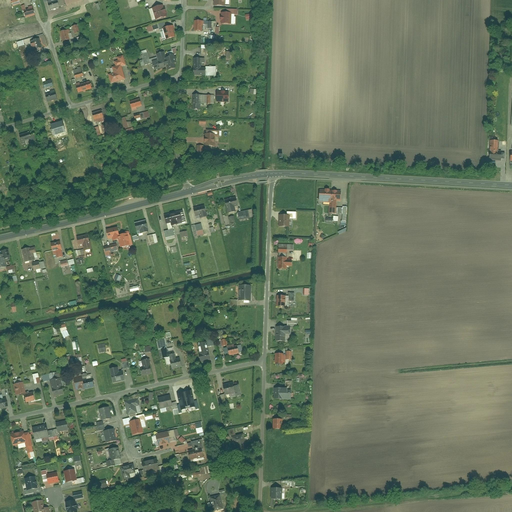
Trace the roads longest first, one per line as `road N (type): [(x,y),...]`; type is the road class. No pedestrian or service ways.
road 1 (residential): [(511,485),(254,511)]
road 2 (tertiary): [(271,174),(511,185)]
road 3 (tertiary): [(0,239),(189,193)]
road 4 (residential): [(265,360),(271,174)]
road 5 (residential): [(113,396),(265,360)]
road 6 (residential): [(254,511),(265,360)]
road 7 (residential): [(189,193),(175,146),(180,75)]
